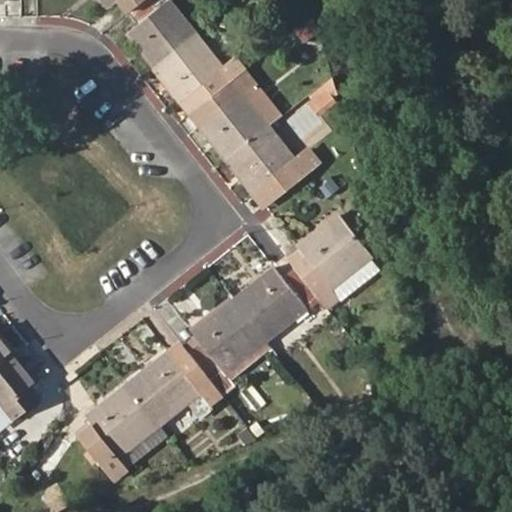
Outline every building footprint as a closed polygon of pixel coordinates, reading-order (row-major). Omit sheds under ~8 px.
[(101,0),(108,8),(118,0),(127,12),(143,0),(101,0)] [(136,24),(127,32),(154,66),(197,33),(171,0),(143,0),(127,12),(136,24)] [(235,59),(224,68),(197,33),(154,66),(181,101),(191,93),(200,105),(244,71),(235,59)] [(210,117),(201,125),(228,159),(269,126),(243,92),(253,84),(244,71),(200,105),(210,117)] [(269,126),(279,118),(253,84),(243,92),(269,126)] [(309,104),(315,112),(333,98),(327,90),(309,104)] [(191,93),(181,101),(190,112),(200,105),(191,93)] [(200,105),(190,112),(201,125),(210,117),(200,105)] [(274,200),(317,165),(307,151),(295,160),(269,126),(228,159),(254,193),(263,185),(274,200)] [(254,193),(265,207),(274,200),(263,185),(254,193)] [(339,304),(379,272),(372,262),(372,260),(339,215),(297,247),(299,250),(306,259),(294,269),(319,301),(327,311),(338,302),(339,304)] [(299,250),(286,259),(294,269),(306,259),(299,250)] [(274,265),(262,275),(232,299),(266,343),(319,301),(294,269),(283,278),(274,265)] [(226,375),(266,343),(232,299),(190,332),(194,337),(199,344),(189,352),(222,395),(233,386),(230,381),(226,375)] [(0,364),(14,354),(0,336),(0,364)] [(194,337),(183,345),(189,352),(199,344),(194,337)] [(183,345),(179,340),(167,350),(176,362),(189,352),(183,345)] [(230,381),(272,350),(266,343),(226,375),(230,381)] [(212,402),(222,395),(189,352),(176,362),(167,350),(125,383),(161,427),(189,404),(200,417),(212,408),(212,402)] [(0,430),(38,400),(27,385),(34,379),(14,354),(0,364),(0,430)] [(121,459),(161,427),(125,383),(117,390),(85,414),(94,427),(82,436),(115,478),(128,468),(121,459)] [(255,439),(266,435),(255,422),(247,428),(255,439)] [(128,468),(168,436),(161,427),(121,459),(128,468)] [(242,445),(255,439),(247,428),(235,436),(242,445)]
